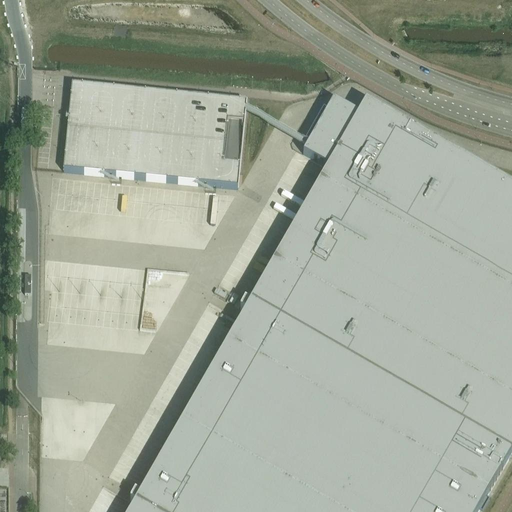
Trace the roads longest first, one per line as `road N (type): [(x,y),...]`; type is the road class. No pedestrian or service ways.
road 1 (tertiary): [(267,0),(389,81),(511,126)]
road 2 (tertiary): [(511,103),(402,62),(306,0)]
road 3 (unknown): [(62,190),(242,211)]
